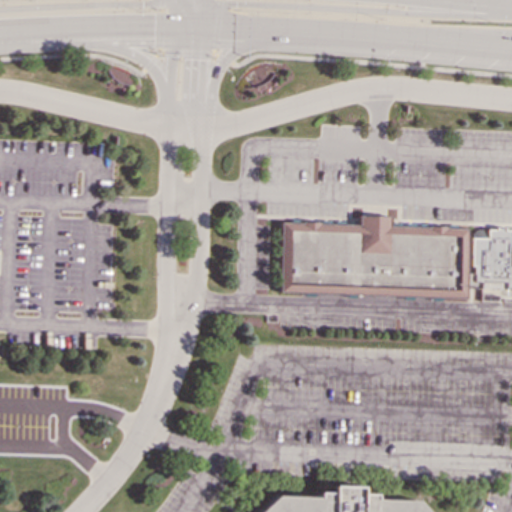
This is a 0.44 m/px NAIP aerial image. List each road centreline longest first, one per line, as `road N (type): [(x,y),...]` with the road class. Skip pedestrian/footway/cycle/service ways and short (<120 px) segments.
road 1 (residential): [(0,90),(205,129),(381,87),(511,99)]
road 2 (primary): [(204,30),(511,49)]
road 3 (primary): [(511,11),(204,5)]
road 4 (residential): [(193,299),(204,234),(204,30)]
road 5 (residential): [(174,30),(173,296)]
road 6 (residential): [(81,511),(145,431),(179,331)]
road 7 (primary): [(0,47),(86,44),(130,53),(154,69),(171,110)]
road 8 (primary): [(0,9),(174,1)]
road 9 (primary): [(0,34),(174,30)]
road 10 (primary): [(204,120),(230,54),(300,32)]
